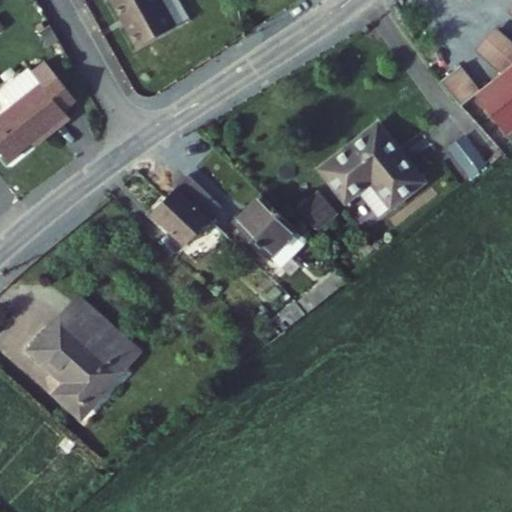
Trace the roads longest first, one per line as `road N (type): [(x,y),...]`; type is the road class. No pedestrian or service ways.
road 1 (unclassified): [(350,0),(136,144)]
road 2 (unclassified): [(136,144),(0,250)]
road 3 (residential): [(136,144),(57,0)]
